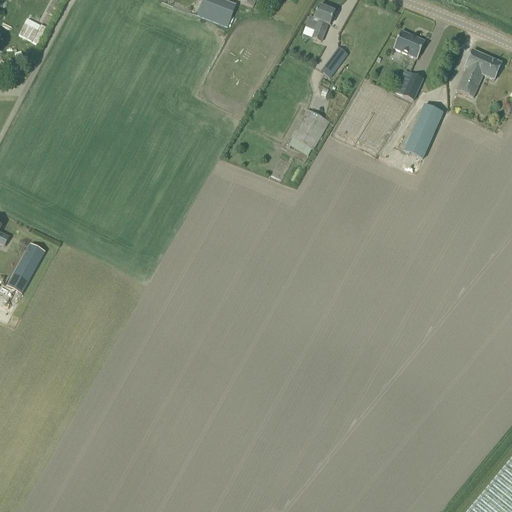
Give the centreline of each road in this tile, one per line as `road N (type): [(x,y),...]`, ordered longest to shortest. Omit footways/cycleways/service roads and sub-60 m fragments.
road 1 (residential): [(0,124),(63,0)]
road 2 (tertiary): [(511,46),(381,0)]
